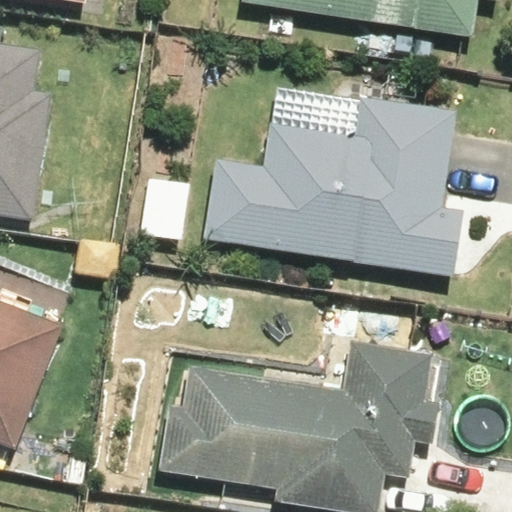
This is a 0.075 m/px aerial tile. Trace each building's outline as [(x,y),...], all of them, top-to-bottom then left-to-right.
[(250,0),(250,4),(504,39),(509,0),(250,0)] [(11,26),(0,24),(0,213),(40,220),(58,95),(38,93),(44,50),(8,45),(11,26)] [(222,157),(210,242),(459,274),(467,212),(449,210),(462,111),(371,100),(366,138),(274,126),(270,163),(222,157)] [(148,237),(194,241),(199,186),(152,182),(148,237)] [(0,440),(23,449),(71,326),(0,297),(0,293),(7,274),(0,271),(0,440)] [(173,404),(164,470),(286,487),(283,505),(334,511),(392,511),(398,473),(417,476),(423,435),(435,436),(442,354),(352,342),(349,388),(197,366),(191,406),(173,404)]
